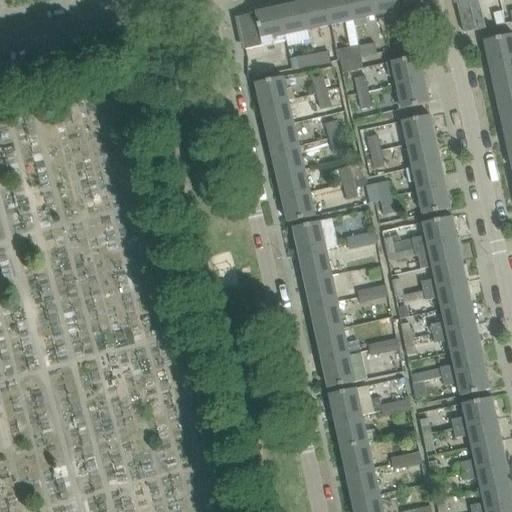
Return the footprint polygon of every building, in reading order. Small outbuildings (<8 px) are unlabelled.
[(326,0),(316,0),(303,3),(308,29),(331,24),(326,0)] [(351,0),(326,0),(331,24),(355,19),(351,0)] [(368,17),(377,15),(374,0),(351,0),(355,19),(356,24),(369,21),(368,17)] [(374,0),(376,9),(388,6),(389,12),(401,10),(402,16),(410,14),(420,12),(417,0),(374,0)] [(478,0),(456,0),(465,33),(482,29),(486,29),(478,0)] [(303,3),(280,8),(284,29),(286,40),(288,48),(311,43),(308,29),(303,3)] [(286,40),(284,29),(280,8),(256,13),(256,14),(238,18),(245,50),(286,40)] [(497,25),(504,24),(501,12),(494,14),(497,25)] [(406,49),(417,47),(413,31),(403,33),(406,49)] [(511,35),(485,41),(490,63),(511,57),(511,35)] [(376,41),(360,44),(363,56),(378,52),(376,41)] [(338,60),(341,74),(365,68),(362,56),(363,56),(360,44),(336,48),(338,60)] [(336,48),(313,52),(315,64),(338,60),(336,48)] [(299,67),(315,64),(313,52),(297,55),(299,67)] [(419,56),(386,63),(389,76),(395,75),(398,86),(425,80),(420,56),(419,56)] [(511,57),(490,63),(494,84),(511,80),(511,57)] [(324,74),(313,77),(317,93),(328,90),(324,74)] [(367,74),(355,77),(359,94),(371,92),(367,74)] [(283,77),(256,84),(261,107),(289,101),(295,99),(292,87),(286,89),(283,77)] [(425,80),(398,86),(403,109),(428,104),(430,103),(425,80)] [(511,80),(494,84),(499,106),(511,103),(511,80)] [(328,90),(317,93),(322,108),(333,105),(328,90)] [(374,105),(371,92),(359,94),(362,107),(374,105)] [(289,101),(261,107),(267,130),(294,124),(289,101)] [(511,103),(499,106),(504,128),(511,126),(511,103)] [(430,116),(403,122),(408,145),(436,139),(430,116)] [(326,122),(330,138),(341,135),(337,119),(326,122)] [(294,124),(267,130),(272,153),(299,147),(294,124)] [(346,150),(341,135),(330,138),(335,153),(346,150)] [(367,138),(371,153),(383,151),(379,135),(367,138)] [(441,162),(436,139),(408,145),(411,156),(413,156),(415,168),(441,162)] [(299,147),(272,153),(278,177),(304,170),(299,147)] [(383,151),(371,153),(374,169),(386,166),(383,151)] [(446,186),(441,162),(415,168),(407,170),(410,183),(417,182),(419,192),(446,186)] [(344,184),(354,181),(365,178),(362,163),(339,168),(344,184)] [(304,170),(278,177),(283,200),(310,194),(304,170)] [(354,181),(344,184),(348,199),(359,196),(354,181)] [(371,202),(380,200),(393,197),(389,182),(372,186),(367,187),(371,202)] [(446,186),(419,192),(424,215),(451,209),(446,186)] [(310,194),(283,200),(288,223),(292,222),(315,217),(310,194)] [(396,213),(393,197),(380,200),(384,216),(396,213)] [(365,246),(379,243),(372,210),(364,212),(366,224),(356,227),(358,234),(362,234),(365,246)] [(412,239),(414,248),(457,239),(453,217),(423,223),(426,235),(412,239)] [(299,244),(302,254),(327,249),(324,234),(320,235),(317,223),(294,228),(297,244),(299,244)] [(362,234),(358,234),(348,237),(350,249),(365,246),(362,234)] [(385,238),(388,254),(396,252),(393,237),(385,238)] [(462,260),(457,239),(414,248),(396,252),(388,254),(390,262),(416,256),(416,257),(419,257),(422,269),(433,267),(462,260)] [(305,282),(329,276),(327,265),(330,264),(327,249),(302,254),(304,266),(302,266),(305,282)] [(422,282),(424,291),(467,282),(462,260),(433,267),(436,279),(422,282)] [(311,297),(313,308),(339,302),(336,287),(332,288),(329,276),(305,282),(309,297),(311,297)] [(396,297),(403,296),(405,296),(401,278),(393,280),(396,297)] [(472,304),(467,282),(424,291),(425,298),(426,301),(440,298),(443,310),(472,304)] [(387,285),(373,288),(375,300),(390,297),(387,285)] [(360,303),(375,300),(373,288),(358,291),(360,303)] [(424,291),(405,296),(403,296),(404,303),(425,298),(424,291)] [(317,335),(341,330),(338,317),(342,317),(339,302),(313,308),(316,319),(314,319),(317,335)] [(425,337),(434,335),(476,325),(472,304),(443,310),(445,323),(423,328),(425,337)] [(400,318),(398,307),(392,308),(394,320),(400,318)] [(402,324),(405,339),(414,338),(411,322),(402,324)] [(476,325),(434,335),(436,344),(449,341),(452,353),(481,347),(476,325)] [(322,350),(325,362),(351,356),(347,341),(344,342),(341,330),(317,335),(320,351),(322,350)] [(398,338),(383,341),(386,353),(400,350),(398,338)] [(417,354),(414,338),(405,339),(408,355),(417,354)] [(369,344),(370,350),(371,356),(386,353),(383,341),(369,344)] [(414,384),(486,369),(481,347),(452,353),(455,366),(412,376),(414,384)] [(354,370),(351,356),(325,362),(327,372),(325,373),(329,389),(352,384),(349,371),(354,370)] [(491,390),(486,369),(414,384),(416,393),(458,384),(461,397),(491,390)] [(335,410),(338,421),(363,415),(360,401),(356,402),(353,390),(330,395),(333,411),(335,410)] [(452,421),(454,429),(497,420),(492,398),(463,404),(466,418),(452,421)] [(410,399),(396,402),(398,413),(412,411),(410,399)] [(384,416),(398,413),(396,402),(382,405),(384,416)] [(341,448),(365,443),(363,431),(367,431),(363,415),(338,421),(340,432),(338,433),(341,448)] [(420,419),(424,435),(432,433),(429,417),(420,419)] [(497,420),(454,429),(456,438),(470,435),(472,448),(502,441),(497,420)] [(436,450),(432,433),(424,435),(427,451),(436,450)] [(502,441),(472,448),(475,461),(461,464),(463,472),(507,463),(502,441)] [(347,464),(349,474),(375,469),(372,454),(368,455),(365,443),(341,448),(345,464),(347,464)] [(420,451),(406,454),(408,467),(423,464),(420,451)] [(394,470),(408,467),(406,454),(391,458),(394,470)] [(429,462),(432,478),(441,476),(438,460),(429,462)] [(468,494),(482,491),(511,484),(507,463),(463,472),(468,494)] [(350,486),(353,502),(377,496),(374,484),(378,483),(375,469),(349,474),(352,486),(350,486)] [(444,492),(441,476),(432,478),(435,494),(444,492)] [(511,487),(511,484),(482,491),(485,504),(471,507),(472,511),(487,511),(511,506),(511,487)] [(384,511),(384,507),(380,508),(377,496),(353,502),(355,511),(384,511)]
